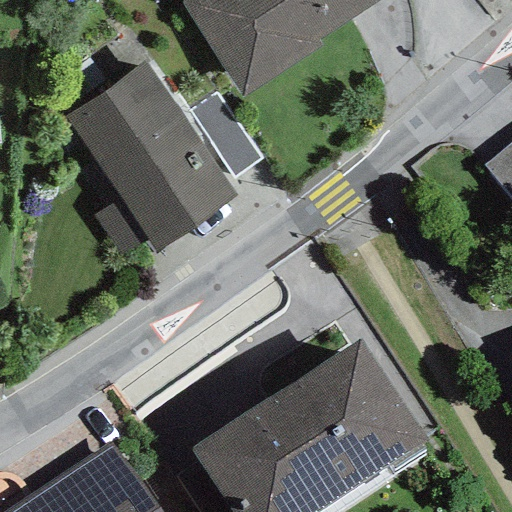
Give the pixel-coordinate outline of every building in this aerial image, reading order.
[(185,0),(180,4),(242,97),(321,45),(318,41),(380,0),(185,0)] [(238,197),(144,62),(63,118),(119,198),(149,240),(157,253),(238,197)] [(214,91),(188,109),(234,176),(260,158),(214,91)] [(511,143),(484,165),(511,197),(511,143)] [(123,258),(149,240),(119,198),(93,216),(123,258)] [(426,442),(359,338),(189,449),(230,511),(330,511),(425,451),(421,445),(426,442)] [(158,511),(111,441),(3,511),(158,511)]
